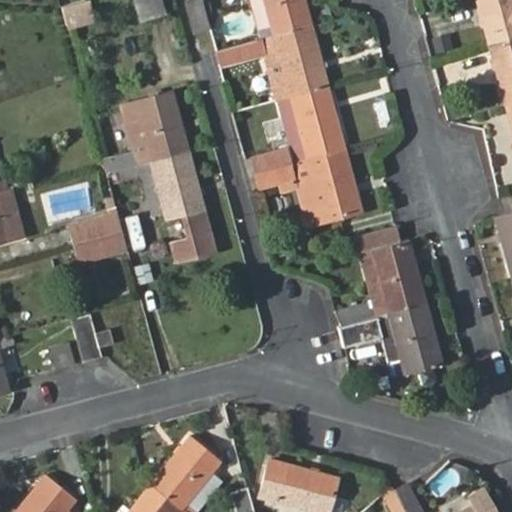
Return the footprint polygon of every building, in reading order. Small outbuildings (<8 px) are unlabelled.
[(85,0),(59,8),(64,26),(90,20),(85,0)] [(131,0),(137,23),(165,14),(161,0),(131,0)] [(194,34),(209,31),(199,0),(190,0),(185,1),(194,34)] [(238,44),(311,25),(303,0),(262,0),(269,24),(256,28),(235,33),(238,44)] [(262,0),(248,0),(256,28),(269,24),(262,0)] [(511,0),(475,0),(487,43),(511,36),(511,0)] [(328,87),(311,25),(238,44),(214,51),(218,67),(262,55),(275,101),(277,100),(328,87)] [(511,36),(487,43),(504,105),(511,103),(511,36)] [(345,150),(328,87),(277,100),(290,147),(250,157),(255,174),(345,150)] [(101,159),(102,162),(106,175),(109,174),(188,152),(174,94),(124,107),(136,150),(101,159)] [(361,212),(345,150),(255,174),(259,189),(278,185),(280,195),(298,190),(307,226),(361,212)] [(215,254),(188,152),(109,174),(113,184),(139,178),(149,217),(162,215),(163,221),(180,217),(185,237),(168,242),(174,264),(215,254)] [(0,190),(0,243),(23,237),(9,188),(7,188),(0,190)] [(117,215),(122,232),(126,249),(129,260),(147,255),(135,209),(117,215)] [(511,210),(495,215),(511,277),(511,210)] [(67,228),(72,245),(122,232),(117,215),(67,228)] [(399,243),(394,226),(352,238),(370,301),(336,310),(341,327),(426,303),(409,240),(399,243)] [(122,232),(72,245),(77,263),(126,249),(122,232)] [(137,283),(152,281),(150,262),(135,263),(137,283)] [(443,364),(426,303),(341,327),(345,342),(380,333),(392,378),(443,364)] [(88,314),(70,319),(74,333),(82,364),(100,358),(97,348),(113,343),(109,329),(93,333),(88,314)] [(7,337),(0,338),(0,392),(8,391),(0,360),(0,348),(13,344),(12,335),(7,337)] [(46,346),(52,368),(74,362),(68,340),(46,346)] [(13,375),(32,370),(28,355),(9,360),(13,375)] [(188,436),(151,482),(183,507),(212,472),(220,462),(188,436)] [(272,462),(265,492),(270,494),(325,507),(332,477),(272,462)] [(212,472),(183,507),(188,511),(196,511),(222,481),(212,472)] [(44,474),(13,511),(65,511),(76,500),(44,474)] [(178,511),(183,507),(151,482),(126,511),(178,511)] [(396,494),(405,511),(497,511),(484,486),(467,495),(471,503),(454,511),(421,511),(406,483),(393,489),(396,494)] [(236,511),(253,511),(247,487),(230,492),(236,511)] [(323,511),(325,507),(270,494),(267,506),(273,508),(271,511),(323,511)] [(405,511),(396,494),(387,499),(393,511),(405,511)]
